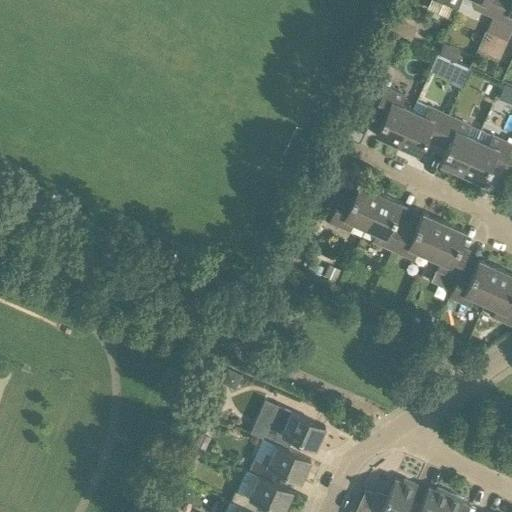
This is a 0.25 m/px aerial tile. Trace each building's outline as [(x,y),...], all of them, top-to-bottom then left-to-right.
[(437,0),(457,9),(461,0),(437,0)] [(474,0),(471,8),(492,17),(499,0),(474,0)] [(511,0),(499,0),(492,17),(511,25),(511,0)] [(470,67),(456,61),(454,60),(446,78),(462,85),(470,67)] [(397,144),(412,111),(401,106),(405,97),(384,87),(373,110),(384,115),(375,135),(397,144)] [(438,139),(448,116),(427,107),(423,116),(412,111),(397,144),(418,154),(427,134),(438,139)] [(461,173),(476,139),(465,134),(469,125),(448,116),(438,139),(448,144),(439,163),(461,173)] [(487,144),(476,139),(461,173),(483,183),(492,163),(502,168),(511,145),(511,144),(491,135),(487,144)] [(353,223),(364,228),(380,194),(358,184),(349,204),(339,199),(328,222),(349,232),(353,223)] [(380,194),(364,228),(376,233),(372,242),(393,251),(403,228),(392,223),(401,203),(380,194)] [(403,228),(393,251),(413,260),(417,251),(429,256),(444,222),(422,213),(413,232),(403,228)] [(444,222),(429,256),(440,261),(436,270),(457,279),(459,275),(467,256),(457,252),(465,232),(444,222)] [(470,279),(459,275),(457,279),(449,297),(470,307),(474,298),(485,303),(500,269),(478,259),(470,279)] [(318,279),(323,268),(310,261),(305,273),(318,279)] [(335,285),(341,270),(330,265),(323,280),(335,285)] [(511,274),(500,269),(485,303),(496,308),(492,317),(511,325),(511,274)] [(238,376),(228,371),(224,381),(234,386),(238,376)] [(221,406),(214,402),(209,412),(216,415),(221,406)] [(287,450),(287,449),(292,438),(315,449),(325,427),(277,406),(263,439),(276,445),(287,450)] [(210,438),(201,434),(196,445),(204,449),(210,438)] [(272,482),(273,482),(278,471),(301,481),(310,460),(287,449),(287,450),(276,445),(271,456),(266,454),(261,464),(253,460),(248,471),(258,476),(272,482)] [(251,511),(255,511),(260,502),(281,511),(282,511),(292,491),(273,482),(272,482),(258,476),(249,497),(224,486),(219,498),(230,502),(240,507),(251,511)] [(404,511),(408,503),(409,504),(417,485),(403,479),(402,482),(395,479),(385,500),(375,495),(367,511),(404,511)] [(419,508),(409,504),(408,503),(404,511),(441,511),(450,493),(437,487),(435,490),(428,487),(419,508)] [(465,511),(469,505),(462,502),(463,499),(450,493),(441,511),(465,511)]
